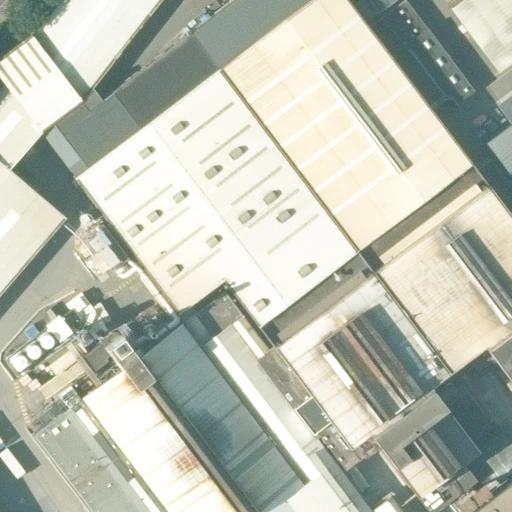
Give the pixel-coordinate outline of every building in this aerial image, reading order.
[(0,78),(2,81),(40,131),(51,122),(79,100),(90,87),(158,0),(55,0),(29,34),(0,55),(0,78)] [(401,511),(389,496),(370,511),(332,459),(367,432),(427,511),(433,511),(450,499),(460,511),(504,511),(511,506),(511,484),(508,479),(481,500),(469,485),(475,480),(460,461),(475,450),(427,386),(446,372),(482,344),(511,384),(511,202),(476,150),(456,165),(427,125),(473,91),(417,17),(405,0),(382,17),(367,28),(345,0),(229,0),(110,90),(99,98),(90,87),(79,100),(51,122),(85,168),(73,177),(176,312),(183,320),(170,330),(163,321),(133,343),(140,352),(135,356),(119,335),(103,346),(119,368),(101,382),(93,371),(45,408),(47,410),(37,418),(43,426),(36,431),(97,511),(401,511)] [(367,0),(377,13),(393,0),(367,0)] [(40,131),(2,81),(0,83),(0,291),(45,239),(36,193),(7,168),(40,131)] [(511,93),(497,106),(510,123),(511,121),(511,93)] [(511,121),(510,123),(486,141),(511,175),(511,121)] [(47,327),(6,359),(18,374),(70,332),(57,315),(45,325),(47,327)] [(475,440),(492,427),(459,384),(442,396),(475,440)]
